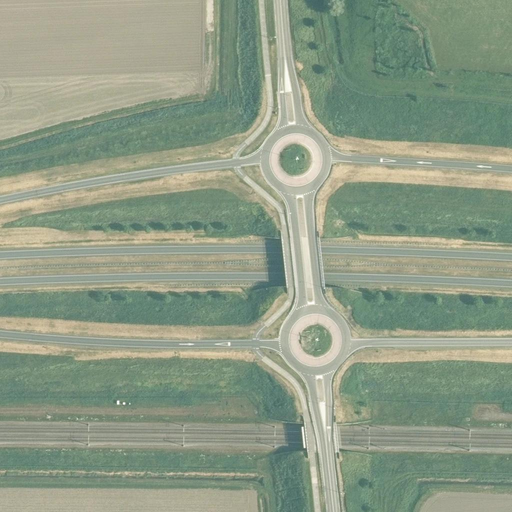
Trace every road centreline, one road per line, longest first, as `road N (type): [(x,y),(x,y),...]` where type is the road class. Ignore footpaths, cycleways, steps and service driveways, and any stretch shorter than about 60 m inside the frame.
road 1 (trunk): [(0,282),(222,276),(511,284)]
road 2 (trunk): [(511,258),(272,250),(0,255)]
road 3 (trunk): [(0,333),(282,344)]
road 4 (trunk): [(263,157),(0,200)]
road 5 (track): [(0,411),(238,413)]
road 6 (trunk): [(511,167),(325,154)]
road 7 (trunk): [(344,346),(511,340)]
road 8 (secondary): [(284,190),(299,313)]
road 9 (secondary): [(318,310),(305,189)]
